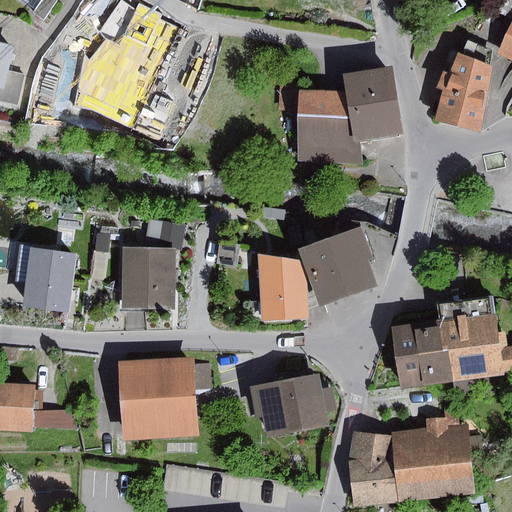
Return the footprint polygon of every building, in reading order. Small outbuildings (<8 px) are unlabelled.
[(58,0),(44,0),(35,14),(44,20),(58,0)] [(511,0),(505,0),(497,12),(511,19),(511,22),(497,54),(511,60),(511,0)] [(0,43),(0,87),(5,89),(9,71),(15,46),(0,43)] [(492,67),(459,52),(451,75),(444,72),(437,88),(446,92),(437,120),(482,132),(492,67)] [(344,76),(348,93),(357,143),(404,135),(391,67),(344,76)] [(26,75),(9,71),(5,89),(2,102),(18,106),(26,75)] [(348,93),(299,93),(299,86),(280,84),(278,110),(300,112),(300,163),(357,165),(357,143),(348,93)] [(293,174),(260,169),(258,182),(291,187),(293,174)] [(186,225),(150,220),(147,243),(182,249),(186,225)] [(362,227),(300,248),(319,305),(378,285),(369,261),(374,259),(362,227)] [(111,234),(98,232),(95,251),(108,253),(111,234)] [(28,284),(33,248),(33,244),(20,242),(15,282),(28,284)] [(253,247),(220,243),(217,264),(251,268),(253,247)] [(78,254),(33,248),(28,284),(25,305),(70,312),(78,254)] [(175,251),(125,250),(124,310),(174,311),(175,251)] [(302,263),(260,256),(263,321),(310,320),(308,279),(302,263)] [(441,304),(444,321),(452,382),(489,377),(504,375),(504,372),(501,349),(494,297),(441,304)] [(444,321),(393,327),(401,389),(452,382),(444,321)] [(511,347),(501,349),(504,372),(511,370),(511,347)] [(195,358),(120,362),(124,439),(200,435),(197,390),(213,389),(211,363),(195,364),(195,358)] [(319,375),(250,388),(255,417),(263,416),(267,437),(328,425),(326,413),(337,411),(332,388),(322,390),(319,375)] [(489,377),(452,382),(455,397),(491,392),(489,377)] [(36,385),(0,383),(0,430),(34,432),(35,428),(35,412),(35,406),(43,406),(43,391),(36,391),(36,385)] [(444,405),(445,418),(448,417),(449,425),(461,424),(460,404),(444,405)] [(74,410),(35,412),(35,428),(77,430),(74,410)] [(394,437),(400,499),(475,492),(469,423),(461,424),(449,425),(448,417),(445,418),(427,419),(428,430),(394,433),(394,437)] [(394,437),(356,432),(351,460),(355,507),(400,499),(394,437)]
